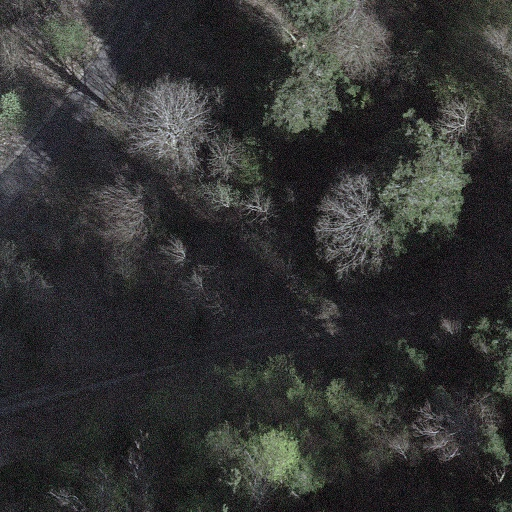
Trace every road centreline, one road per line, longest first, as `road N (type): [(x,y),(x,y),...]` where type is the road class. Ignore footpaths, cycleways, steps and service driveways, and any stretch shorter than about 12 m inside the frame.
road 1 (track): [(511,289),(0,410)]
road 2 (unclassified): [(0,192),(146,0)]
